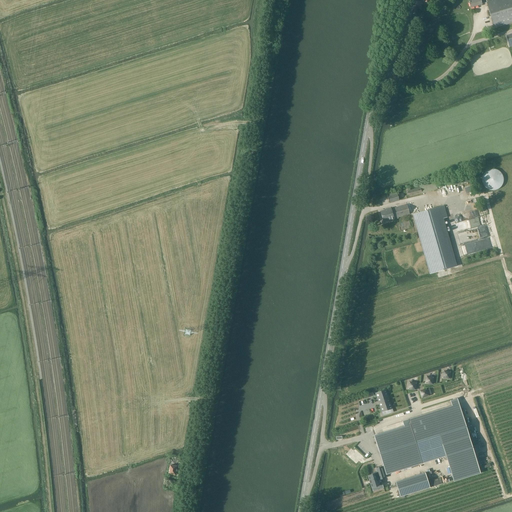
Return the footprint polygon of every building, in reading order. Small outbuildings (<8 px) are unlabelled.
[(511,0),(487,0),(486,0),(494,28),(511,22),(511,0)] [(420,188),(408,191),(409,197),(422,193),(420,188)] [(395,191),(386,194),(389,203),(399,200),(397,194),(396,195),(395,191)] [(407,204),(391,209),(393,219),(410,214),(407,204)] [(444,206),(413,215),(430,274),(457,266),(444,218),(447,217),(444,206)] [(391,209),(380,212),(383,222),(393,219),(391,209)] [(426,389),(420,391),(422,398),(428,395),(426,389)] [(377,394),(383,414),(394,411),(387,390),(377,394)] [(451,406),(432,412),(454,482),(480,473),(457,398),(450,401),(451,406)] [(410,425),(376,436),(388,474),(446,456),(432,412),(408,419),(410,425)] [(175,475),(177,466),(170,465),(169,474),(175,475)] [(383,476),(381,468),(376,469),(378,473),(368,476),(372,488),(379,485),(377,477),(383,476)] [(425,473),(396,482),(400,497),(429,488),(425,473)] [(441,478),(429,481),(431,487),(443,483),(441,478)]
